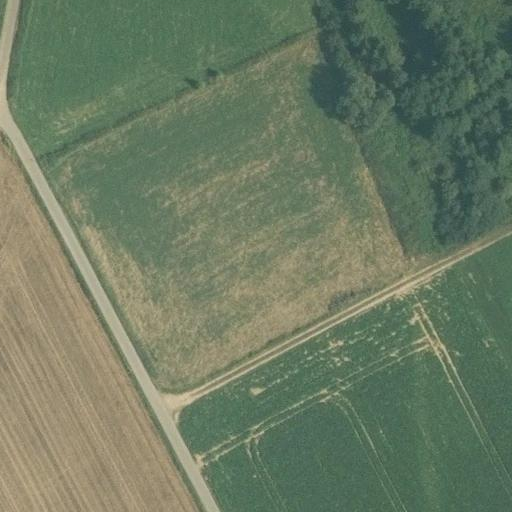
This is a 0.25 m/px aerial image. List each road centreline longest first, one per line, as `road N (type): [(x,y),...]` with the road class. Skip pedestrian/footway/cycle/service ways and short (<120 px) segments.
road 1 (track): [(14,141),(213,511)]
road 2 (track): [(171,434),(511,263)]
road 3 (track): [(39,0),(14,141)]
